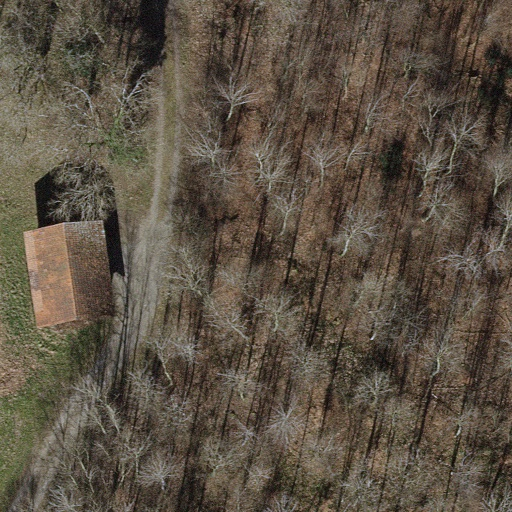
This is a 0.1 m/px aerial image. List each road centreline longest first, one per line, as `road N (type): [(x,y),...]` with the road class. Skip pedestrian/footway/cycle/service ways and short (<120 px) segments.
road 1 (track): [(17,511),(139,306),(145,206),(135,0)]
road 2 (track): [(154,0),(222,251),(165,511)]
